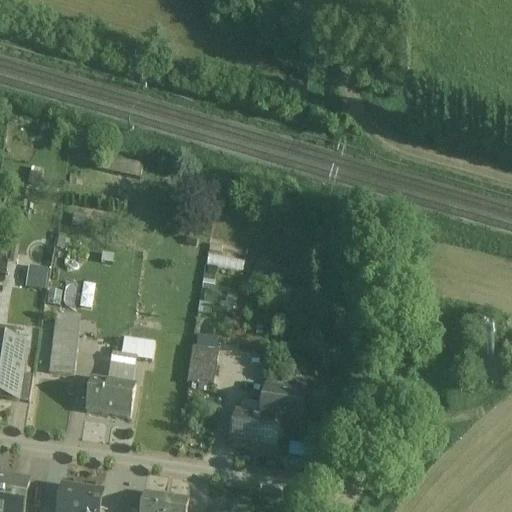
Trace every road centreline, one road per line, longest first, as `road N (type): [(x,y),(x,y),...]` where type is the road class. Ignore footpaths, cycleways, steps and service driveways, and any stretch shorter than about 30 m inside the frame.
road 1 (residential): [(0,434),(285,479)]
road 2 (track): [(511,174),(380,135),(357,108),(341,0)]
